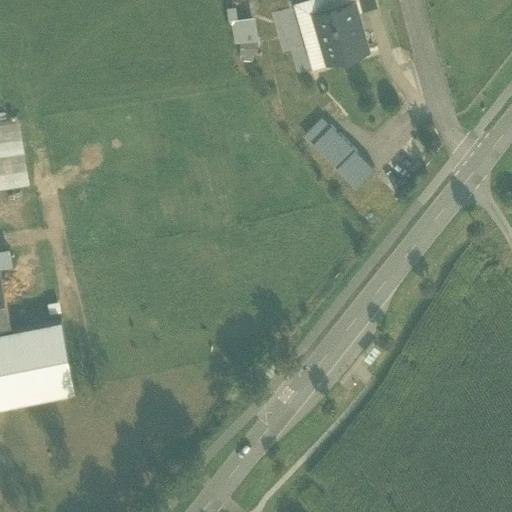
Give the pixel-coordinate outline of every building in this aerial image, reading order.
[(356,11),(362,10),(358,0),(293,0),(302,33),(320,28),(315,11),(353,0),(356,11)] [(353,0),(315,11),(320,28),(329,59),(367,48),(356,11),(353,0)] [(376,0),(358,0),(362,10),(378,5),(376,0)] [(235,42),(258,38),(254,15),(231,18),(235,42)] [(329,61),(329,59),(320,28),(302,33),(311,66),(329,61)] [(314,141),(330,124),(321,116),(305,133),(314,141)] [(16,118),(0,120),(0,185),(23,183),(16,118)] [(354,147),(330,124),(314,141),(339,164),(354,147)] [(375,166),(354,147),(339,164),(358,183),(375,166)] [(0,273),(0,330),(11,328),(0,273)] [(61,320),(11,329),(11,328),(0,330),(0,405),(75,391),(61,320)] [(26,421),(0,427),(12,486),(38,481),(26,421)]
